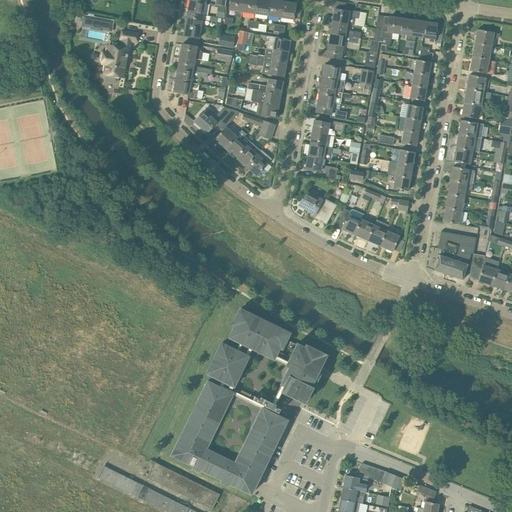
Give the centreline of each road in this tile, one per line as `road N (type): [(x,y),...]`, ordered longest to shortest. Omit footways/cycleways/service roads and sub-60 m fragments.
road 1 (residential): [(405,277),(460,3)]
road 2 (residential): [(273,210),(214,165),(154,100),(170,0)]
road 3 (residential): [(273,210),(314,0)]
road 4 (residential): [(405,277),(273,210)]
road 5 (residential): [(459,491),(334,441)]
